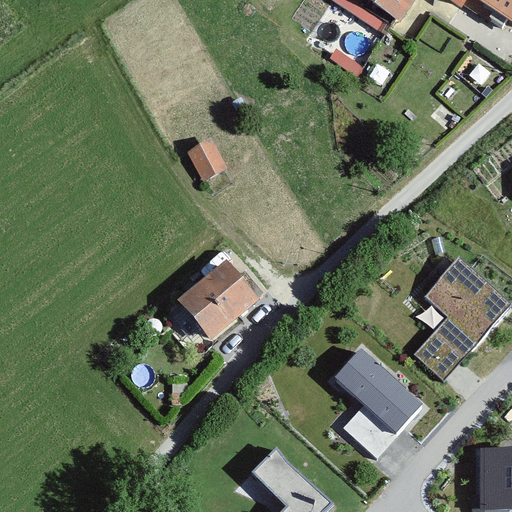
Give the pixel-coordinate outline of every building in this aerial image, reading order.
[(511,0),(378,0),(400,13),(408,0),(479,0),(511,21),(511,0)] [(210,144),(191,155),(205,179),(224,168),(210,144)] [(511,310),(461,264),(430,298),(452,318),(417,356),(445,381),(511,310)] [(219,273),(182,312),(210,339),(247,301),(219,273)] [(427,408),(367,354),(339,384),(366,408),(348,429),(381,459),(427,408)] [(276,452),(254,475),(290,509),(287,511),(327,511),(333,506),(276,452)] [(511,452),(483,453),(483,497),(474,497),(473,511),(509,511),(509,510),(511,510),(511,452)]
